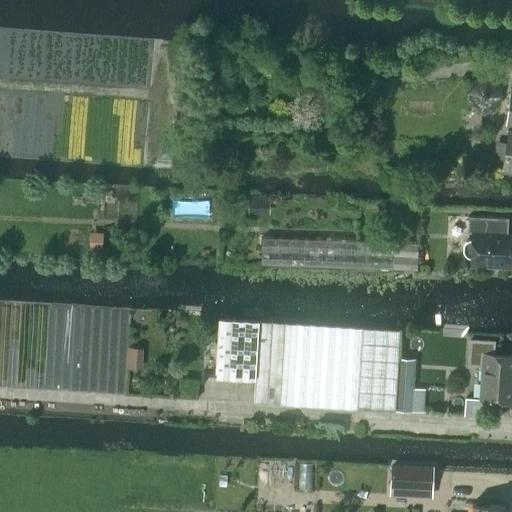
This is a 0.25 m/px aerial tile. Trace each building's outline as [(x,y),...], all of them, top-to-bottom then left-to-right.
[(240,72),(242,58),(223,55),(221,69),(240,72)] [(469,82),(467,103),(482,114),(499,107),(501,89),(487,76),(469,82)] [(511,172),(511,132),(509,132),(503,171),(511,172)] [(511,267),(511,232),(508,233),(508,218),(468,216),(468,233),(473,233),(473,239),(469,239),(466,241),(465,244),(464,253),(466,256),(469,258),(472,258),(471,266),(511,267)] [(262,238),(262,264),(418,271),(418,244),(262,238)] [(399,330),(259,321),(219,319),(215,377),(256,379),(254,402),(394,410),(395,405),(396,387),(399,330)] [(470,339),(468,364),(483,365),(481,399),(480,399),(486,400),(511,401),(511,355),(493,355),(494,341),(470,339)] [(413,389),(412,406),(424,407),(425,389),(413,389)] [(392,466),(392,467),(391,486),(431,488),(432,469),(433,468),(392,466)]
